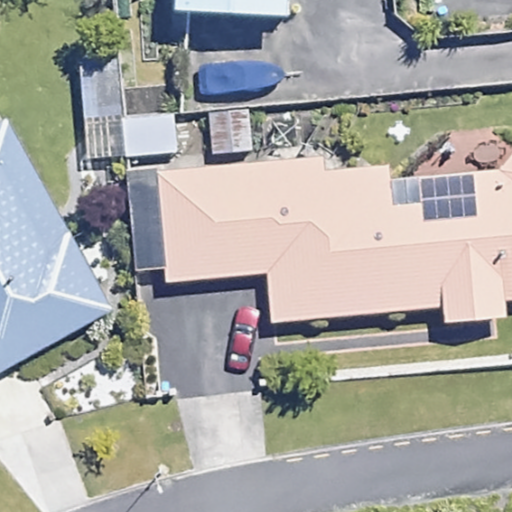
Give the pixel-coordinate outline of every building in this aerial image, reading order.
[(318,0),(199,0),(200,4),(318,12),(318,0)] [(120,126),(122,65),(81,64),(79,125),(120,126)] [(251,103),(208,108),(213,151),(257,146),(251,103)] [(125,114),(124,155),(180,157),(181,116),(125,114)] [(0,136),(0,360),(98,305),(0,136)] [(511,160),(498,176),(511,175),(511,160)] [(392,171),(157,179),(161,290),(245,287),(245,310),(444,303),(444,317),(511,314),(511,175),(498,176),(392,179),(392,171)]
